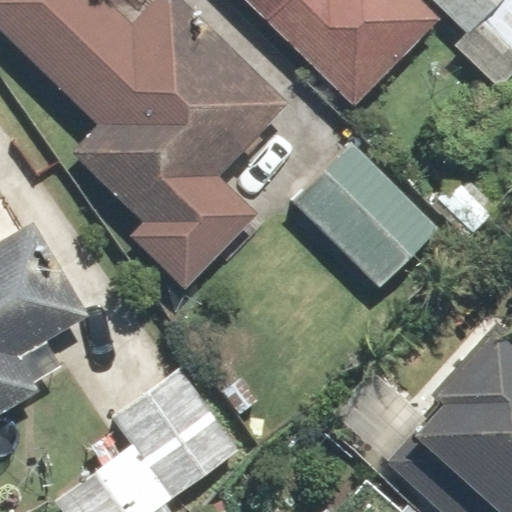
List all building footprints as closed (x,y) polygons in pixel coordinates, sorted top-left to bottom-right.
[(131,233),(185,286),(260,211),(220,171),(290,100),(188,0),(153,0),(133,21),(111,0),(0,0),(0,26),(97,122),(71,148),(144,220),(131,233)] [(250,0),(355,104),(441,17),(423,0),(250,0)] [(511,0),(436,0),(467,30),(455,41),(500,86),(511,73),(511,0)] [(293,197),(381,284),(440,225),(353,138),(293,197)] [(0,411),(40,388),(19,352),(89,311),(36,219),(0,240),(0,411)] [(389,456),(452,511),(511,511),(511,333),(497,320),(433,391),(441,398),(389,456)] [(66,511),(150,511),(241,447),(182,364),(112,413),(133,443),(55,497),(66,511)] [(417,511),(398,496),(385,511),(340,511),(321,496),(306,511),(417,511)]
